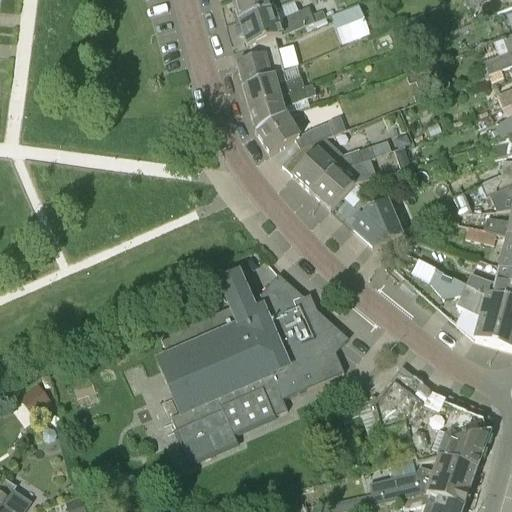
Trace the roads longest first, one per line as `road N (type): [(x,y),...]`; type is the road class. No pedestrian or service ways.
road 1 (residential): [(511,394),(401,332),(266,204)]
road 2 (residential): [(266,204),(0,321)]
road 3 (residential): [(266,204),(221,137),(182,0)]
